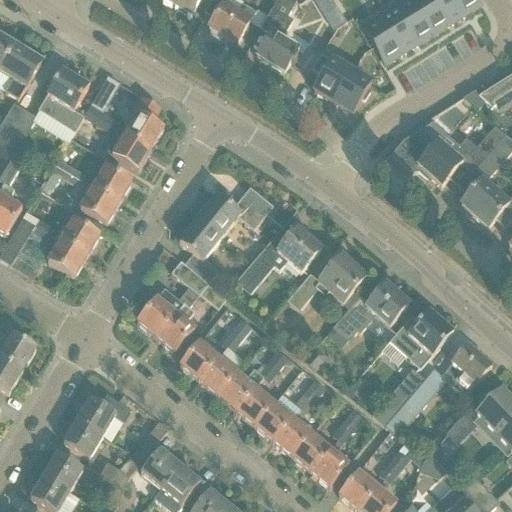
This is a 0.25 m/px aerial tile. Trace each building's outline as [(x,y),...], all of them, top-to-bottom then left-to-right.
[(165,0),(162,6),(190,22),(200,5),(202,0),(165,0)] [(208,33),(210,35),(210,38),(217,42),(219,40),(236,50),(246,33),(256,17),(241,9),(242,7),(230,0),(216,0),(226,6),(224,11),(223,10),(219,16),(208,33)] [(311,0),(333,35),(346,28),(345,27),(328,0),(311,0)] [(443,0),(440,0),(418,12),(440,51),(464,37),(443,0)] [(474,0),(443,0),(464,37),(488,24),(474,0)] [(418,12),(394,26),(416,64),(440,51),(418,12)] [(284,79),(298,55),(281,45),(293,25),(272,13),(260,33),(270,39),(256,63),(284,79)] [(394,26),(370,39),(392,78),(416,64),(394,26)] [(0,73),(16,48),(2,39),(0,42),(0,73)] [(18,106),(32,85),(42,67),(30,60),(31,57),(16,48),(0,73),(0,78),(12,85),(4,98),(18,106)] [(353,82),(322,63),(318,70),(329,77),(315,100),(334,112),(353,82)] [(51,93),(38,115),(49,123),(74,138),(83,123),(83,122),(73,116),(74,115),(78,109),(88,92),(87,91),(90,87),(77,79),(74,83),(67,79),(70,75),(64,71),(62,76),(51,93)] [(474,96),(462,104),(476,116),(484,107),(491,113),(494,110),(499,117),(511,107),(511,79),(478,101),(474,96)] [(372,93),(353,82),(334,113),(354,124),(363,108),(366,109),(372,99),(370,97),(372,93)] [(98,98),(90,112),(102,119),(110,105),(98,98)] [(126,136),(124,141),(150,157),(163,135),(152,129),(161,115),(142,103),(133,118),(136,120),(126,136)] [(12,137),(25,116),(14,109),(0,130),(0,147),(4,150),(12,137)] [(90,112),(83,122),(83,123),(98,132),(100,128),(101,126),(100,125),(98,125),(99,123),(102,119),(90,112)] [(23,143),(35,123),(25,116),(12,137),(23,143)] [(110,139),(117,128),(102,119),(99,123),(98,125),(100,125),(101,126),(100,128),(98,132),(110,139)] [(471,179),(475,175),(487,162),(476,152),(464,143),(458,150),(432,128),(402,146),(391,159),(411,177),(417,177),(418,176),(427,183),(428,182),(441,193),(461,170),(471,179)] [(494,131),(476,152),(487,162),(505,140),(494,131)] [(487,162),(475,175),(486,185),(511,154),(511,146),(505,140),(487,162)] [(111,161),(121,167),(138,177),(150,157),(124,141),(111,161)] [(15,178),(24,164),(14,159),(7,170),(12,173),(11,175),(15,178)] [(78,193),(84,182),(57,165),(50,176),(78,193)] [(11,175),(12,173),(7,170),(0,181),(0,186),(3,188),(0,192),(0,238),(4,242),(21,213),(7,204),(13,194),(7,191),(15,178),(11,175)] [(131,188),(114,178),(104,172),(91,193),(118,209),(131,188)] [(59,181),(50,176),(39,196),(47,201),(59,181)] [(496,225),(504,232),(511,223),(511,201),(507,207),(496,199),(482,185),(460,210),(488,233),(496,225)] [(106,230),(118,209),(91,193),(78,214),(89,220),(106,230)] [(217,202),(209,211),(206,209),(194,223),(197,225),(221,245),(238,224),(253,236),(260,227),(273,212),(250,193),(232,214),(217,202)] [(25,218),(22,224),(49,240),(52,235),(25,218)] [(197,225),(194,223),(183,237),(186,239),(178,249),(192,260),(184,270),(208,289),(218,277),(204,265),(221,245),(197,225)] [(0,264),(10,271),(28,243),(37,249),(41,242),(46,245),(49,240),(22,224),(0,260),(0,264)] [(87,262),(99,241),(73,225),(60,246),(87,262)] [(257,262),(235,287),(241,293),(249,300),(273,272),(278,277),(287,267),(300,279),(308,270),(321,255),(297,234),(292,240),(283,232),(270,247),(257,262)] [(74,283),(87,262),(60,246),(47,267),(74,283)] [(348,315),(360,302),(354,297),(365,283),(341,262),(328,277),(318,289),(342,310),(348,315)] [(188,293),(187,295),(192,299),(194,297),(198,301),(208,289),(184,270),(180,267),(171,279),(188,293)] [(307,285),(286,307),(299,318),(319,295),(307,285)] [(348,315),(346,317),(340,324),(332,333),(347,347),(356,337),(359,339),(374,323),(387,334),(395,325),(408,310),(386,291),(369,309),(360,302),(348,315)] [(183,310),(178,306),(164,295),(136,328),(156,344),(175,320),(183,310)] [(175,320),(156,344),(174,359),(187,343),(194,335),(185,328),(192,318),(188,314),(198,301),(194,297),(192,299),(187,295),(178,306),(183,310),(175,320)] [(420,375),(439,353),(452,339),(428,317),(418,329),(411,322),(388,347),(420,375)] [(241,326),(230,340),(235,343),(237,341),(241,345),(251,334),(241,326)] [(0,350),(0,365),(21,378),(35,355),(11,340),(4,353),(0,350)] [(230,340),(221,351),(231,358),(241,345),(237,341),(235,343),(230,340)] [(192,356),(179,372),(198,388),(218,364),(199,348),(192,356)] [(316,352),(303,367),(310,373),(315,377),(324,367),(325,360),(316,352)] [(467,352),(441,381),(464,403),(491,373),(467,352)] [(278,356),(267,369),(272,374),(274,371),(279,375),(283,370),(288,364),(278,356)] [(218,364),(198,388),(217,403),(236,379),(218,364)] [(0,394),(8,400),(21,378),(0,365),(0,394)] [(267,369),(258,381),(262,384),(268,389),(279,375),(274,371),(272,374),(267,369)] [(390,401),(372,421),(384,432),(394,421),(402,412),(424,386),(412,375),(390,401)] [(236,379),(217,403),(235,418),(255,394),(254,393),(262,384),(258,381),(253,377),(245,386),(236,379)] [(311,402),(316,406),(325,394),(316,387),(304,401),(309,404),(311,402)] [(255,394),(235,418),(254,433),(273,409),(255,394)] [(506,463),(510,458),(511,459),(511,461),(505,468),(509,472),(511,475),(511,409),(501,397),(486,411),(476,421),(477,423),(472,427),(506,463)] [(90,404),(76,427),(102,442),(105,437),(113,423),(124,429),(130,419),(106,400),(100,410),(90,404)] [(309,404),(304,401),(295,412),(304,419),(316,406),(311,402),(309,404)] [(273,409),(254,433),(273,448),(292,425),(273,409)] [(394,421),(384,432),(390,437),(398,443),(416,423),(415,422),(402,412),(394,421)] [(349,432),(354,436),(362,425),(353,417),(342,431),(346,435),(349,432)] [(292,425),(273,448),(291,463),(310,440),(292,425)] [(88,465),(102,442),(76,427),(63,449),(88,465)] [(155,450),(168,435),(158,427),(132,459),(142,467),(155,452),(154,452),(155,450)] [(346,435),(342,431),(332,443),(342,450),(354,436),(349,432),(346,435)] [(310,440),(291,463),(310,479),(329,455),(310,440)] [(329,455),(310,479),(328,493),(329,494),(341,479),(348,471),(329,455)] [(161,495),(179,472),(159,456),(140,478),(161,495)] [(399,457),(378,481),(388,489),(409,465),(399,457)] [(129,483),(142,467),(132,459),(119,475),(106,467),(99,478),(123,493),(128,481),(129,483)] [(82,475),(74,470),(56,460),(43,482),(69,497),(82,475)] [(181,511),(200,489),(179,472),(161,495),(181,511)] [(118,506),(123,493),(99,478),(92,490),(118,506)] [(350,511),(362,511),(377,494),(357,478),(351,486),(338,502),(350,511)] [(471,480),(459,491),(479,511),(495,511),(499,509),(489,499),(476,486),(471,480)] [(60,511),(69,497),(43,482),(30,505),(41,511),(60,511)] [(392,511),(395,509),(377,494),(362,511),(392,511)] [(467,511),(451,495),(442,504),(442,505),(434,511),(467,511)] [(228,511),(209,497),(196,511),(195,511),(228,511)] [(511,511),(511,502),(503,511),(504,511),(511,511)]
